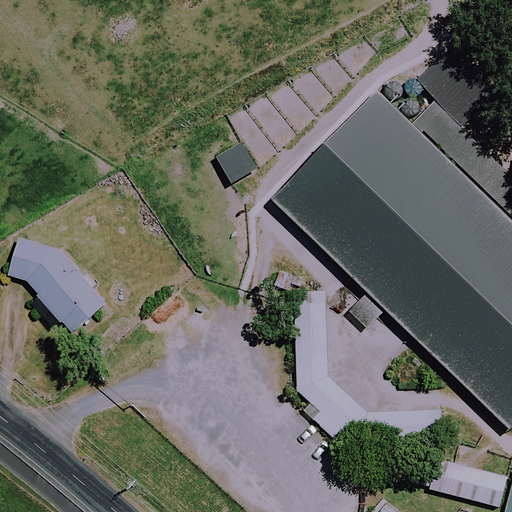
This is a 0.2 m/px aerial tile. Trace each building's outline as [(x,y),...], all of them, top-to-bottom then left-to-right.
[(511,413),(511,222),(389,105),(294,204),(511,413)] [(260,168),(236,130),(209,147),(233,185),(260,168)] [(68,256),(23,239),(8,277),(29,285),(72,336),(109,305),(68,256)] [(382,321),(364,302),(351,315),(369,333),(382,321)] [(355,462),(424,458),(424,429),(365,430),(327,390),(322,307),(294,308),(294,398),(355,462)] [(499,511),(503,497),(438,481),(430,511),(499,511)]
